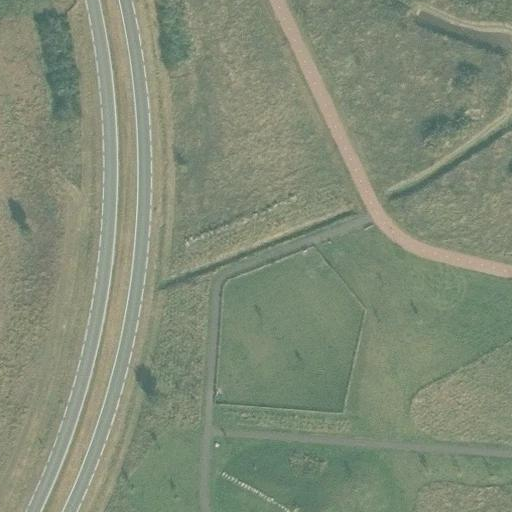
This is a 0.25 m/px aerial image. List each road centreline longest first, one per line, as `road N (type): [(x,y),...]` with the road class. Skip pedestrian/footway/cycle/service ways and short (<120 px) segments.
road 1 (secondary): [(68,511),(123,356),(136,284),(143,176),(122,0)]
road 2 (secondary): [(91,0),(104,85),(104,236),(83,368),(31,511)]
